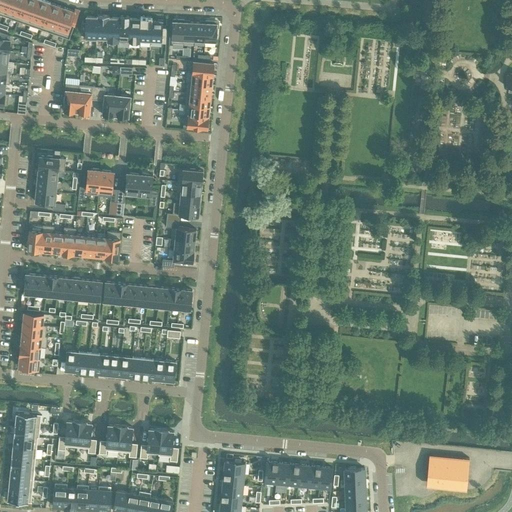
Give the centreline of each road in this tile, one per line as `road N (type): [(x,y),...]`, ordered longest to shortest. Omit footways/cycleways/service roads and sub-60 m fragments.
road 1 (residential): [(383,511),(374,455),(202,436)]
road 2 (residential): [(137,0),(232,9),(223,138)]
road 3 (residential): [(15,125),(16,117),(223,138)]
road 4 (residential): [(198,394),(0,374)]
road 5 (residential): [(223,138),(209,277)]
road 6 (residential): [(15,125),(3,257)]
road 7 (residential): [(133,270),(3,257)]
